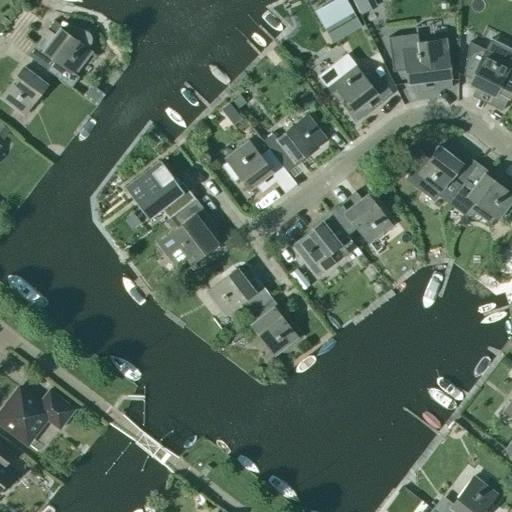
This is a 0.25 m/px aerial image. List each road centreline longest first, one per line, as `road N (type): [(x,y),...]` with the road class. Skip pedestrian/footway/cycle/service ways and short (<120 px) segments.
road 1 (residential): [(511,151),(478,126),(415,121),(249,238)]
road 2 (residential): [(111,416),(0,334)]
